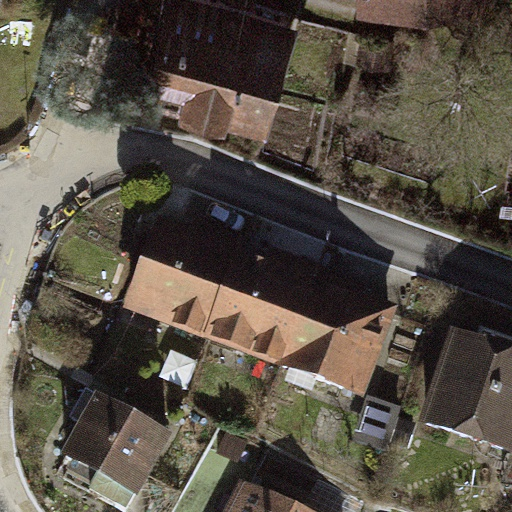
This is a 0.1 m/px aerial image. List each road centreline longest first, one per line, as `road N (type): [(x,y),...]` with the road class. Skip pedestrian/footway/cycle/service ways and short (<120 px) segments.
road 1 (residential): [(511,276),(170,154),(72,157)]
road 2 (residential): [(0,373),(37,233),(72,157)]
road 3 (residential): [(72,157),(106,0)]
